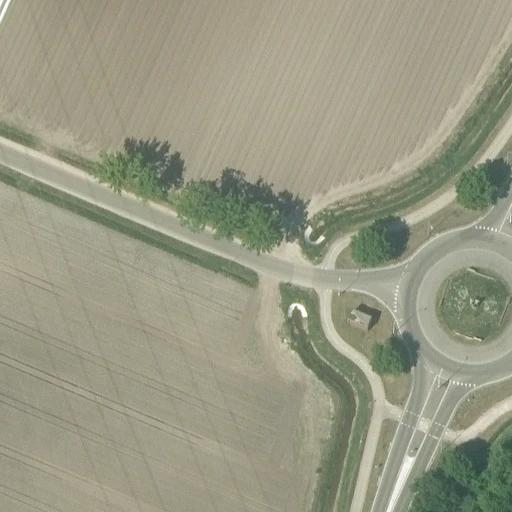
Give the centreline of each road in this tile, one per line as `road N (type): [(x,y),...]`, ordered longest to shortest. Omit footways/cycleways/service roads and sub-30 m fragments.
road 1 (tertiary): [(404,293),(274,268),(0,152)]
road 2 (secondary): [(426,361),(385,511)]
road 3 (secondary): [(391,511),(460,377)]
